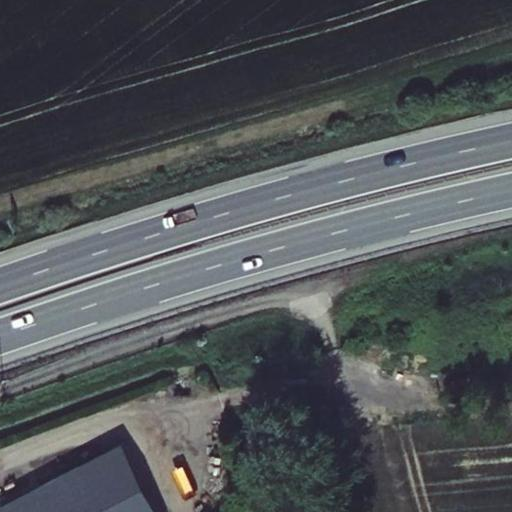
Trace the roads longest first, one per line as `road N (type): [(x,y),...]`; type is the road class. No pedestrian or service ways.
road 1 (trunk): [(0,336),(274,249),(511,190)]
road 2 (trunk): [(511,141),(204,218),(0,283)]
